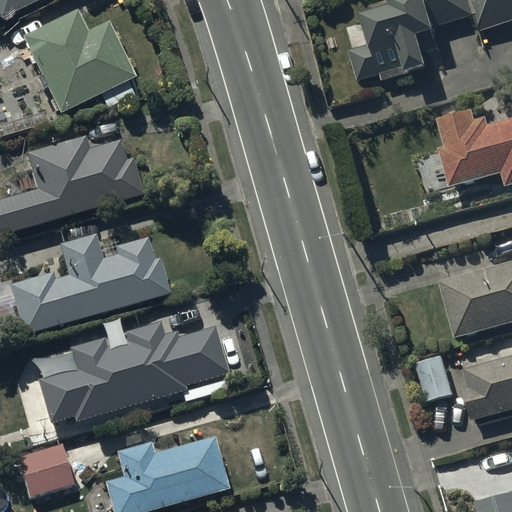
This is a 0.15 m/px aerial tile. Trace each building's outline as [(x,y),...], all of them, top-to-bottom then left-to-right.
[(0,0),(0,26),(1,29),(60,0),(0,0)] [(474,22),(469,0),(417,0),(418,2),(389,10),(391,19),(362,27),(369,51),(348,56),(357,88),(381,82),(383,87),(405,81),(407,86),(430,80),(424,59),(439,55),(433,33),(474,22)] [(511,0),(469,0),(474,22),(478,36),(511,26),(511,0)] [(87,42),(76,21),(23,47),(41,85),(36,87),(42,99),(47,97),(60,124),(102,103),(108,114),(134,101),(129,91),(136,88),(108,31),(87,42)] [(508,197),(511,195),(511,129),(491,135),(489,127),(478,130),(475,121),(439,130),(447,157),(442,159),(452,196),(504,182),(508,197)] [(0,210),(0,245),(143,204),(133,167),(125,170),(120,151),(89,160),(85,146),(27,163),(37,200),(0,210)] [(101,269),(94,245),(60,256),(69,285),(55,289),(53,283),(9,296),(24,345),(170,304),(160,268),(153,270),(147,248),(115,257),(117,265),(101,269)] [(457,347),(511,331),(511,270),(441,290),(457,347)] [(183,395),(227,382),(213,337),(179,347),(176,340),(163,344),(160,332),(125,342),(127,350),(106,356),(103,347),(69,358),(75,379),(37,390),(49,433),(73,426),(75,432),(185,399),(183,395)] [(454,402),(444,363),(420,369),(431,408),(454,402)] [(511,419),(511,364),(466,377),(471,396),(465,398),(473,430),(511,419)] [(109,511),(181,511),(229,499),(214,446),(154,462),(151,453),(116,462),(123,487),(104,492),(109,511)] [(30,505),(74,492),(63,453),(18,466),(30,505)] [(511,511),(511,500),(476,510),(476,511),(511,511)]
